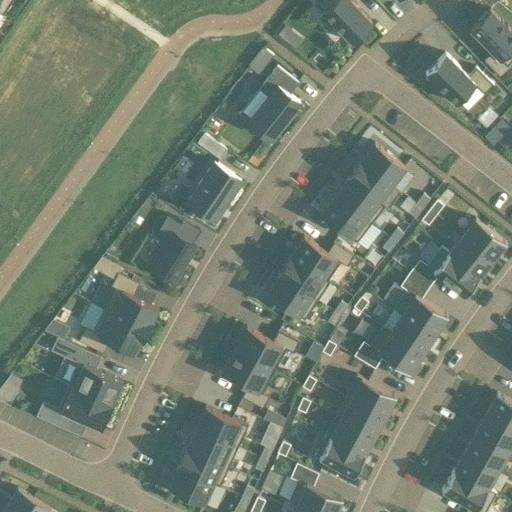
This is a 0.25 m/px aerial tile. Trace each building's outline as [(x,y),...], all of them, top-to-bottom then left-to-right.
[(0,0),(0,18),(3,14),(12,0),(0,0)] [(317,0),(315,3),(324,12),(323,13),(324,14),(324,13),(329,18),(328,18),(329,19),(330,18),(334,23),(333,24),(334,25),(335,24),(339,28),(338,29),(339,30),(340,29),(351,41),(372,22),(351,0),(317,0)] [(511,30),(509,28),(507,25),(506,24),(501,20),(502,19),(501,18),(501,19),(489,7),(469,27),(491,50),(483,58),(499,75),(509,66),(507,64),(511,58),(511,30),(511,31),(511,30),(511,29),(511,30)] [(276,33),(282,37),(289,28),(284,24),(276,33)] [(255,57),(264,64),(272,54),(263,46),(255,57)] [(436,85),(437,84),(441,88),(441,89),(442,90),(442,89),(447,94),(446,94),(447,95),(452,99),(451,100),(452,101),(453,100),(455,102),(474,83),(483,93),(493,83),(475,65),(467,74),(445,52),(425,71),(436,83),(435,84),(436,85)] [(280,124),(288,114),(299,100),(290,92),(298,81),(276,64),(268,75),(277,82),(248,120),(270,137),(270,136),(273,139),(283,126),(280,124)] [(490,130),(485,136),(494,144),(499,139),(490,130)] [(219,158),(226,148),(203,132),(197,141),(219,158)] [(360,159),(391,183),(405,165),(374,141),(361,158),(360,159)] [(401,190),(391,183),(360,159),(361,158),(360,157),(345,176),(346,177),(347,176),(384,205),(388,208),(401,190)] [(214,158),(185,196),(211,215),(240,177),(214,158)] [(371,222),(384,205),(347,176),(346,177),(340,185),(340,184),(339,185),(339,186),(336,191),(335,190),(334,191),(335,192),(334,193),(371,222)] [(416,202),(422,207),(429,197),(423,192),(416,202)] [(356,240),(371,222),(334,193),(332,195),(332,194),(331,196),(328,201),(327,200),(326,201),(327,202),(319,212),(356,240)] [(428,208),(435,213),(443,203),(436,198),(428,208)] [(415,216),(422,207),(416,202),(408,211),(415,216)] [(427,223),(435,213),(428,208),(421,218),(427,223)] [(168,235),(150,262),(174,278),(197,242),(177,230),(184,220),(169,210),(157,228),(168,235)] [(459,233),(492,258),(506,241),(473,215),(459,233)] [(375,222),(363,235),(376,246),(387,233),(375,222)] [(389,236),(396,241),(403,231),(397,226),(389,236)] [(446,250),(478,275),(479,275),(492,258),(459,233),(447,249),(446,250)] [(291,253),(290,254),(327,279),(327,278),(340,260),(346,264),(353,253),(333,240),(326,250),(303,235),(296,245),(295,245),(295,246),(292,251),(291,251),(291,252),(291,253)] [(388,251),(396,241),(389,236),(382,245),(382,246),(388,251)] [(464,294),(478,275),(446,250),(447,249),(439,243),(425,261),(419,257),(408,270),(429,285),(438,274),(464,294)] [(290,254),(290,253),(277,273),(278,273),(317,298),(329,280),(327,278),(327,279),(290,254)] [(117,264),(112,261),(106,272),(111,274),(117,264)] [(393,306),(401,312),(434,334),(447,314),(421,296),(429,285),(408,270),(399,284),(406,287),(393,306)] [(114,286),(103,307),(147,330),(153,320),(151,319),(158,306),(150,302),(133,294),(139,282),(117,271),(114,277),(111,284),(114,286)] [(304,318),(317,298),(278,273),(277,274),(276,274),(275,275),(276,276),(273,281),(272,280),(271,281),(272,282),(265,292),(304,318)] [(353,305),(360,310),(368,300),(361,295),(353,305)] [(340,299),(334,309),(340,314),(347,304),(341,300),(340,299)] [(147,330),(103,307),(92,329),(85,325),(78,338),(103,351),(109,340),(126,348),(134,352),(140,340),(142,341),(147,330)] [(334,309),(327,319),(334,324),(340,314),(334,309)] [(389,330),(422,352),(434,334),(401,312),(390,328),(389,330)] [(66,326),(52,319),(47,329),(62,336),(66,326)] [(409,371),(422,352),(389,330),(390,328),(382,323),(369,342),(363,338),(353,353),(374,367),(383,354),(409,371)] [(337,339),(343,328),(336,324),(330,335),(337,339)] [(235,345),(234,348),(274,369),(285,348),(293,352),(299,340),(277,328),(271,338),(246,325),(239,338),(238,337),(238,338),(238,339),(235,344),(234,345),(235,345)] [(56,335),(50,349),(77,361),(67,383),(111,403),(111,402),(122,379),(95,367),(101,355),(56,335)] [(329,354),(335,343),(328,339),(321,350),(329,354)] [(274,369),(234,348),(232,350),(232,349),(231,350),(232,351),(229,356),(228,356),(227,357),(228,358),(221,371),(247,384),(241,395),(262,406),(268,395),(261,392),(274,369)] [(352,371),(341,392),(384,415),(395,394),(352,371)] [(316,378),(308,374),(304,381),(302,385),(309,389),(316,378)] [(42,399),(35,414),(67,429),(73,415),(101,427),(112,403),(111,402),(111,403),(67,383),(57,405),(42,399)] [(0,398),(8,403),(12,396),(0,389),(0,398)] [(511,427),(511,399),(496,391),(484,411),(511,427)] [(384,415),(341,392),(331,411),(374,434),(384,415)] [(302,396),(297,408),(305,411),(310,400),(302,396)] [(196,424),(195,426),(237,445),(247,424),(205,404),(200,416),(199,415),(198,416),(199,417),(196,422),(195,423),(196,424)] [(365,452),(374,434),(331,411),(321,430),(364,453),(365,452)] [(508,450),(511,442),(511,427),(484,411),(474,430),(508,450)] [(281,426),(271,422),(262,442),(272,447),(281,426)] [(237,445),(195,426),(194,428),(193,427),(193,428),(194,429),(191,434),(190,434),(190,435),(190,436),(186,445),(228,465),(237,445)] [(353,474),(364,453),(321,430),(310,451),(353,474)] [(463,449),(498,468),(508,450),(474,430),(463,449)] [(283,436),(278,448),(286,451),(291,440),(283,436)] [(213,482),(219,485),(228,465),(186,445),(185,444),(175,466),(177,466),(177,465),(213,482)] [(259,455),(267,459),(272,448),(264,444),(259,455)] [(487,486),(498,468),(463,449),(453,467),(452,468),(487,487),(487,486)] [(262,470),(267,459),(259,455),(254,466),(261,469),(262,470)] [(297,503),(318,511),(335,511),(342,496),(313,484),(318,471),(295,461),(289,476),(296,479),(287,501),(296,505),(297,503)] [(204,502),(213,482),(177,465),(177,466),(173,475),(172,475),(171,476),(172,476),(169,482),(168,483),(169,483),(168,486),(204,502)] [(464,511),(485,511),(484,511),(496,491),(487,486),(487,487),(452,468),(441,489),(469,504),(464,511)] [(241,494),(249,498),(254,487),(246,484),(241,494)] [(16,489),(5,506),(13,511),(47,511),(49,511),(16,489)] [(244,509),(249,498),(241,494),(236,506),(244,509)] [(256,495),(251,507),(259,510),(264,499),(256,495)] [(318,511),(297,503),(296,505),(292,511),(318,511)]
